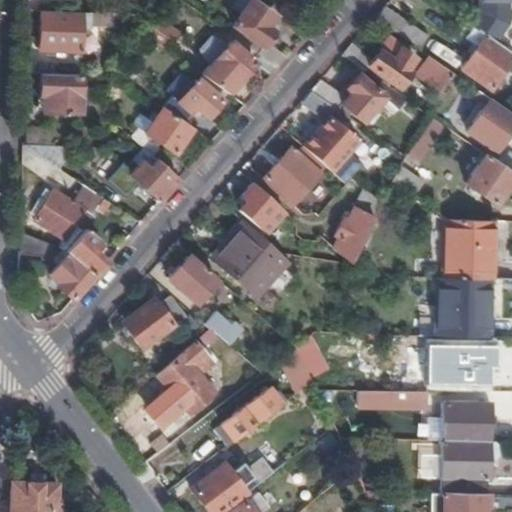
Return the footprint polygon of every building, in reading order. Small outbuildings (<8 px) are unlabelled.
[(277,68),(287,57),(267,43),(274,31),(265,25),(272,13),(251,0),(233,27),(229,34),(242,43),(246,37),(262,46),(258,54),(277,68)] [(511,0),(479,0),(480,15),(472,26),(486,36),(497,44),(511,24),(511,2),(511,1),(511,0)] [(406,24),(384,8),(374,20),(398,36),(406,24)] [(104,14),(41,12),(40,50),(80,52),(82,20),(89,20),(89,25),(104,26),(104,14)] [(178,34),(156,19),(143,34),(166,51),(178,34)] [(490,89),(511,58),(511,54),(497,44),(486,36),(463,70),(490,89)] [(388,39),(369,67),(399,88),(410,73),(407,71),(415,60),(402,51),(403,49),(388,39)] [(430,50),(452,65),(458,55),(436,40),(430,50)] [(211,64),(235,86),(255,63),(230,42),(211,64)] [(442,93),(455,76),(429,58),(418,75),(442,93)] [(120,61),(110,72),(130,87),(139,75),(120,61)] [(225,93),(228,95),(235,86),(211,64),(201,76),(203,77),(225,93)] [(345,99),(319,81),(310,92),(335,108),(337,110),(342,104),(363,122),(384,97),(390,98),(391,102),(400,108),(406,100),(365,71),(360,76),(358,75),(347,89),(350,92),(345,99)] [(166,92),(172,97),(178,102),(194,83),(182,72),(166,92)] [(81,76),(41,75),(41,95),(46,96),(45,113),(79,113),(81,76)] [(200,81),(220,99),(225,93),(203,77),(200,81)] [(172,97),(162,108),(182,122),(195,107),(207,118),(222,100),(220,99),(200,81),(198,80),(194,83),(178,102),(172,97)] [(325,119),(303,146),(331,171),(357,141),(329,116),(335,108),(310,92),(301,102),(325,119)] [(495,152),(511,128),(511,115),(478,92),(473,98),(485,105),(467,132),(495,152)] [(427,113),(430,109),(425,105),(421,110),(427,113)] [(131,137),(145,150),(153,157),(161,146),(173,153),(191,128),(182,122),(162,108),(145,134),(139,129),(131,137)] [(419,162),(444,126),(434,119),(407,154),(419,162)] [(52,165),(23,147),(23,165),(44,178),(52,165)] [(290,149),(264,179),(292,203),(318,174),(290,149)] [(145,150),(141,150),(132,160),(137,165),(130,174),(160,202),(179,180),(153,157),(145,150)] [(511,155),(508,153),(500,165),(511,174),(511,155)] [(511,179),(511,174),(500,165),(486,156),(466,184),(495,205),(511,179)] [(340,179),(346,184),(350,179),(355,174),(349,168),(340,179)] [(392,182),(414,196),(423,183),(400,168),(392,182)] [(283,213),(252,184),(240,198),(246,203),(239,211),(264,233),(283,213)] [(102,198),(82,185),(70,202),(53,192),(35,220),(63,238),(57,248),(65,251),(95,210),(102,198)] [(109,203),(102,198),(95,210),(101,214),(109,203)] [(332,248),(351,263),(373,219),(352,207),(347,218),(343,217),(335,235),(338,236),(332,248)] [(492,280),(493,222),(446,220),(445,279),(490,280),(492,280)] [(278,253),(243,222),(229,238),(231,240),(213,260),(254,297),(286,260),(278,253)] [(84,230),(65,251),(68,253),(94,276),(106,262),(94,251),(100,244),(84,230)] [(48,245),(20,233),(19,256),(45,257),(48,245)] [(57,286),(73,300),(94,276),(68,253),(65,257),(63,255),(56,262),(59,265),(50,275),(59,284),(57,286)] [(216,281),(187,257),(168,279),(196,303),(216,281)] [(439,336),(490,338),(490,280),(445,279),(439,279),(439,336)] [(152,299),(121,323),(141,348),(172,324),(152,299)] [(209,328),(229,346),(239,334),(219,317),(209,328)] [(434,344),(434,336),(419,336),(418,344),(434,344)] [(213,394),(198,376),(191,368),(207,355),(196,342),(157,375),(189,414),(213,394)] [(450,368),(450,385),(490,386),(490,346),(451,345),(451,362),(444,362),(444,368),(450,368)] [(294,373),(303,367),(294,348),(287,353),(290,357),(287,360),(294,373)] [(191,368),(198,376),(213,362),(207,355),(191,368)] [(227,445),(286,400),(278,389),(271,394),(268,390),(216,431),(227,445)] [(141,442),(170,406),(152,392),(123,428),(141,442)] [(432,403),(432,392),(372,392),(372,403),(432,403)] [(442,441),(489,442),(490,405),(443,404),(442,441)] [(497,445),(495,443),(489,442),(442,441),(441,479),(458,480),(458,493),(483,494),(483,480),(488,480),(489,457),(494,457),(497,455),(497,445)] [(146,463),(156,475),(180,456),(171,443),(146,463)] [(208,511),(222,511),(248,493),(224,463),(191,489),(208,511)] [(359,491),(346,473),(321,493),(334,511),(359,491)] [(10,511),(60,511),(60,504),(58,504),(58,485),(12,483),(10,511)] [(258,492),(246,501),(254,511),(264,511),(270,508),(258,492)] [(511,511),(511,494),(483,494),(458,493),(442,493),(441,511),(511,511)] [(254,511),(246,501),(231,511),(254,511)]
